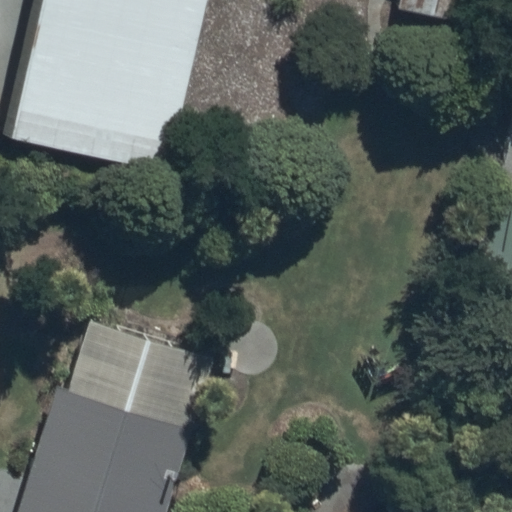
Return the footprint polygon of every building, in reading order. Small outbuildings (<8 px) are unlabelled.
[(200,0),(25,0),(0,104),(0,106),(164,147),(200,0)] [(392,0),(391,6),(456,19),(459,0),(392,0)] [(511,194),(485,190),(471,296),(511,301),(511,194)] [(156,511),(203,354),(81,318),(61,385),(53,383),(15,511),(156,511)] [(408,511),(412,491),(361,482),(354,511),(408,511)]
